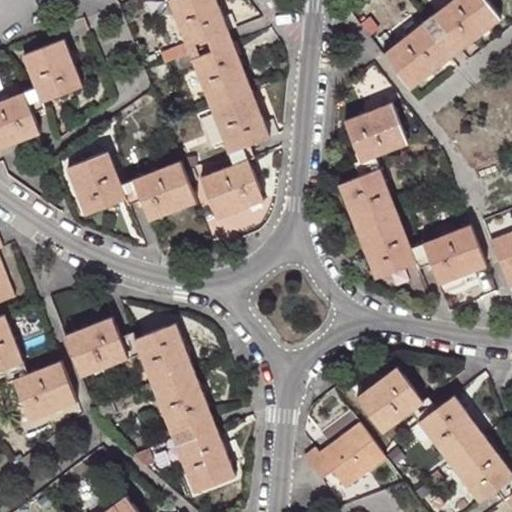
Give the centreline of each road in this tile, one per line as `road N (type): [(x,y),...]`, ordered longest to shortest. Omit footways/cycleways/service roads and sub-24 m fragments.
road 1 (residential): [(235,295),(66,245),(0,198)]
road 2 (residential): [(293,250),(315,0)]
road 3 (residential): [(511,341),(347,316)]
road 4 (residential): [(271,511),(289,363)]
road 5 (unknown): [(417,111),(385,61),(310,57)]
road 6 (unknown): [(511,193),(474,188),(417,111)]
